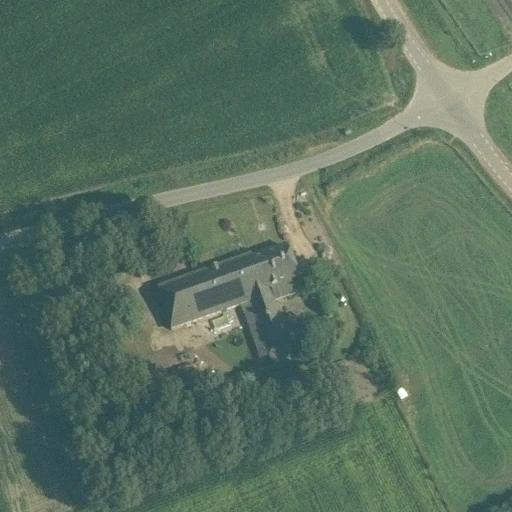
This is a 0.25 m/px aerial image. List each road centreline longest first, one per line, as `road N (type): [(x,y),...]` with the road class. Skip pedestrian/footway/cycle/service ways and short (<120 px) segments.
road 1 (unclassified): [(0,239),(326,159),(451,101)]
road 2 (unclassified): [(451,101),(381,0)]
